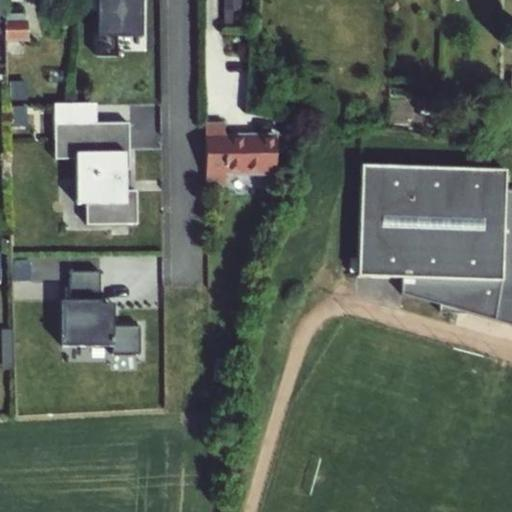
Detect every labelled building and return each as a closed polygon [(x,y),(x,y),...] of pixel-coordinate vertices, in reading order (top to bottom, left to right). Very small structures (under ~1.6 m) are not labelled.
[(140,0),(92,0),(92,33),(139,35),(140,0)] [(219,0),(220,9),(235,9),(234,0),(219,0)] [(22,17),(2,17),(2,24),(3,41),(3,49),(4,89),(12,88),(12,61),(23,60),(22,17)] [(511,89),(497,89),(497,144),(511,145),(511,89)] [(103,101),(103,118),(136,119),(136,102),(103,101)] [(91,104),(51,105),(50,158),(71,158),(71,204),(81,204),(80,225),(130,226),(130,192),(119,192),(119,171),(124,171),(124,125),(91,124),(91,104)] [(230,174),(230,137),(222,137),(222,125),(202,124),(202,187),(222,187),(222,174),(230,174)] [(273,137),(230,137),(230,174),(273,174),(273,137)] [(511,195),(500,192),(501,173),(357,165),(351,276),(395,278),(394,295),(433,306),(433,314),(462,317),(463,315),(511,329),(511,195)] [(18,258),(17,277),(32,279),(34,259),(18,258)] [(94,272),(64,272),(64,301),(56,301),(56,347),(79,347),(79,344),(106,344),(106,356),(134,356),(134,327),(107,327),(107,305),(94,305),(94,272)] [(0,357),(9,357),(8,325),(0,325),(0,357)] [(225,356),(213,354),(208,382),(220,384),(225,356)] [(9,357),(0,357),(0,372),(9,372),(9,357)]
